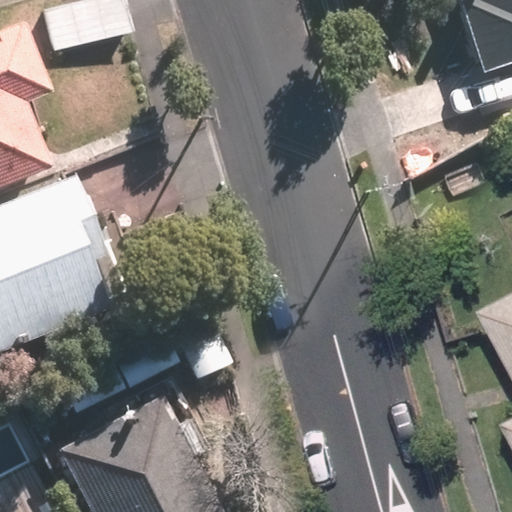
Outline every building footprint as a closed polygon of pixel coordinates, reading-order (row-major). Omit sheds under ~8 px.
[(49,49),(127,31),(118,0),(76,0),(39,9),(49,49)] [(467,71),(511,56),(511,0),(453,0),(445,3),(467,71)] [(0,182),(35,168),(9,104),(34,93),(4,20),(0,21),(0,182)] [(50,176),(0,196),(0,343),(87,310),(68,262),(82,257),(50,176)] [(511,295),(477,314),(511,377),(511,420),(500,427),(511,448),(511,295)] [(214,354),(191,306),(158,323),(182,369),(214,354)] [(206,511),(144,391),(41,445),(75,511),(206,511)] [(6,394),(0,397),(0,420),(15,412),(6,394)]
